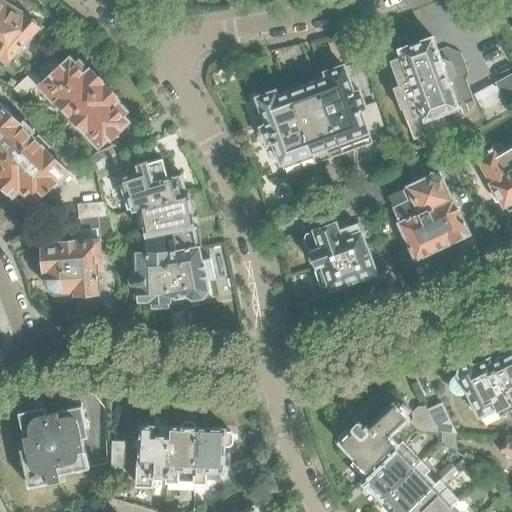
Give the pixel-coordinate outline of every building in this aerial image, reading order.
[(0,0),(0,21),(10,5),(1,0),(0,0)] [(10,5),(0,21),(0,57),(8,64),(40,28),(37,26),(35,22),(32,19),(29,18),(25,15),(26,14),(10,5)] [(473,101),(465,78),(468,71),(462,54),(448,47),(438,51),(433,37),(400,50),(403,57),(392,61),(402,86),(395,88),(414,138),(448,125),(445,117),(453,113),(452,109),(473,101)] [(59,104),(70,116),(105,84),(90,69),(88,70),(79,60),(76,63),(71,57),(50,76),(50,81),(42,88),(58,104),(59,104)] [(316,82),(341,156),(377,143),(373,133),(385,129),(376,103),(366,107),(360,91),(355,93),(354,91),(353,91),(346,71),(345,71),(343,66),(326,72),(328,78),(316,82)] [(511,105),(511,74),(496,83),(508,108),(511,105)] [(341,156),(316,82),(306,86),(300,82),(292,85),(290,92),(316,165),(341,156)] [(105,84),(70,116),(99,145),(104,141),(110,141),(130,121),(125,116),(128,113),(118,102),(120,100),(105,84)] [(286,176),(316,165),(290,92),(277,96),(275,91),(258,97),(260,102),(259,103),(267,125),(261,127),(267,144),(273,142),(281,164),(282,164),(283,169),(286,176)] [(0,170),(33,136),(7,110),(8,108),(3,103),(2,105),(0,103),(0,170)] [(511,135),(476,157),(491,183),(492,186),(491,193),(496,202),(503,203),(504,206),(505,206),(509,212),(511,210),(511,135)] [(60,181),(69,172),(33,136),(0,170),(0,181),(28,209),(46,190),(54,198),(65,186),(60,181)] [(95,167),(112,159),(107,148),(86,158),(95,167)] [(469,233),(453,197),(451,198),(438,171),(437,172),(428,155),(364,186),(375,207),(390,200),(401,223),(400,224),(416,258),(469,233)] [(117,170),(112,159),(95,167),(99,179),(117,170)] [(135,210),(188,194),(181,174),(168,178),(163,159),(152,162),(151,159),(137,163),(139,170),(116,177),(117,181),(122,179),(127,191),(129,191),(135,210)] [(327,196),(322,182),(299,191),(304,204),(327,196)] [(364,203),(359,186),(332,194),(337,212),(364,203)] [(180,251),(200,247),(193,216),(193,214),(194,211),(195,207),(194,204),(192,201),(190,199),(189,195),(190,195),(190,193),(188,194),(135,210),(139,229),(145,227),(147,237),(176,232),(180,251)] [(108,218),(103,203),(78,205),(80,220),(82,220),(108,218)] [(103,264),(101,241),(114,240),(111,218),(108,218),(82,220),(80,220),(81,232),(75,232),(63,233),(64,241),(58,242),(59,247),(43,248),(45,270),(50,270),(51,284),(48,287),(54,293),(57,289),(75,288),(76,293),(99,291),(97,265),(103,264)] [(375,272),(367,248),(364,250),(356,225),(336,231),(334,225),(331,225),(327,223),(321,225),(319,230),(315,231),(306,234),(312,251),(311,251),(317,267),(315,272),(320,285),(324,288),(331,285),(332,287),(375,272)] [(171,296),(172,253),(172,239),(166,239),(166,253),(150,253),(150,249),(141,249),(141,253),(133,253),(133,274),(130,278),(131,282),(134,286),(138,288),(139,301),(152,301),(152,308),(170,307),(170,300),(171,300),(171,296)] [(180,251),(172,253),(171,296),(187,293),(187,294),(194,299),(204,297),(209,290),(207,280),(215,278),(211,258),(202,260),(200,247),(180,251)] [(511,347),(501,353),(501,358),(492,362),(505,385),(511,399),(511,347)] [(501,420),(511,414),(511,399),(505,385),(492,362),(490,358),(475,366),(471,362),(459,368),(459,374),(455,376),(452,378),(451,382),(450,385),(451,389),(453,392),(457,394),(460,394),(464,393),(467,392),(480,417),(496,410),(501,420)] [(90,467),(84,437),(89,436),(82,405),(63,410),(63,407),(62,406),(61,404),(60,403),(59,402),(58,402),(56,402),(55,403),(54,403),(53,404),(50,407),(47,408),(46,406),(19,412),(27,448),(22,449),(30,487),(62,480),(61,474),(90,467)] [(365,478),(398,446),(390,437),(410,418),(394,402),(369,426),(367,424),(365,426),(360,421),(352,428),(353,429),(351,431),(350,429),(347,429),(339,436),(340,439),(341,441),(340,442),(356,460),(352,464),(365,478)] [(442,404),(428,410),(438,434),(453,434),(442,404)] [(412,421),(411,422),(416,429),(423,433),(438,434),(428,410),(425,406),(421,406),(412,415),(413,417),(413,419),(412,421)] [(169,427),(168,476),(168,479),(196,481),(198,427),(194,422),(185,422),(180,427),(169,426),(169,427)] [(154,475),(168,476),(169,427),(142,426),(140,461),(138,461),(137,483),(153,484),(154,475)] [(198,427),(196,481),(195,487),(207,487),(211,493),(236,483),(230,469),(230,464),(224,464),(225,446),(230,446),(233,444),(234,435),(231,432),(226,431),(226,429),(209,428),(198,427)] [(511,437),(508,438),(502,454),(511,456),(511,437)] [(125,468),(126,442),(113,441),(112,467),(125,468)] [(385,499),(415,470),(403,458),(406,454),(398,446),(365,478),(361,481),(368,489),(372,485),(385,499)] [(392,511),(407,511),(436,485),(429,478),(425,481),(415,470),(385,499),(395,510),(392,511)] [(447,511),(452,508),(441,496),(449,488),(441,480),(436,485),(407,511),(447,511)]
